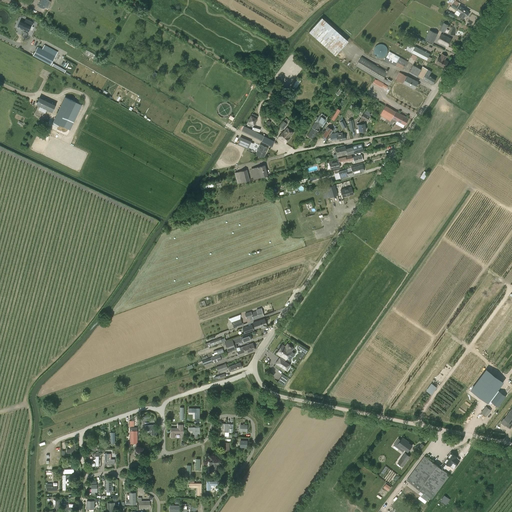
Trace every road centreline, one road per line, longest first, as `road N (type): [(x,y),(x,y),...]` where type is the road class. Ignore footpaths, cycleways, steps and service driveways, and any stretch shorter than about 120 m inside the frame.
road 1 (unclassified): [(511,444),(275,394),(254,370),(261,348),(408,132)]
road 2 (unclassified): [(408,132),(497,0)]
road 3 (residential): [(289,152),(408,132)]
